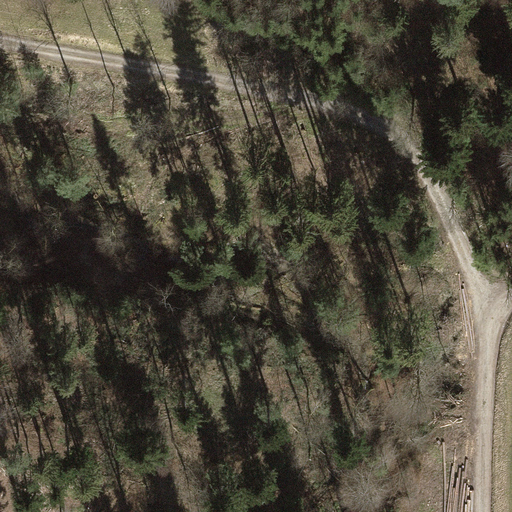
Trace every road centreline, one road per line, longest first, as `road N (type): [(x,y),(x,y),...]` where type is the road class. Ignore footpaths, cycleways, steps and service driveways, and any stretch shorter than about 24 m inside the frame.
road 1 (track): [(498,308),(433,182),(384,130),(328,107),(67,61),(0,39)]
road 2 (track): [(484,511),(486,350),(498,308)]
